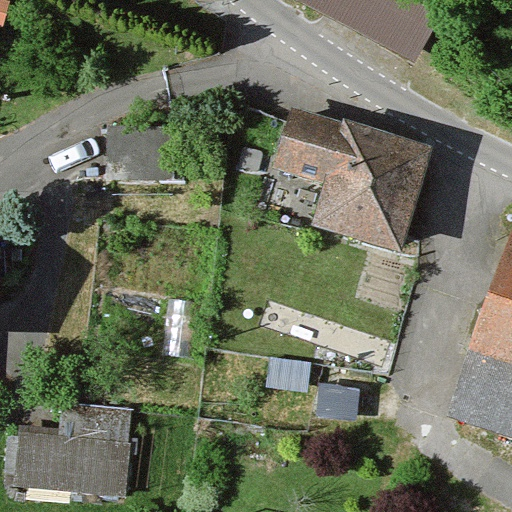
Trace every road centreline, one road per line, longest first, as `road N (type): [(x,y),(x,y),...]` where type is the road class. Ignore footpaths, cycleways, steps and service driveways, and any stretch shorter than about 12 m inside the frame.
road 1 (tertiary): [(233,0),(324,81),(511,169)]
road 2 (unknown): [(0,167),(120,105),(262,74),(297,57)]
